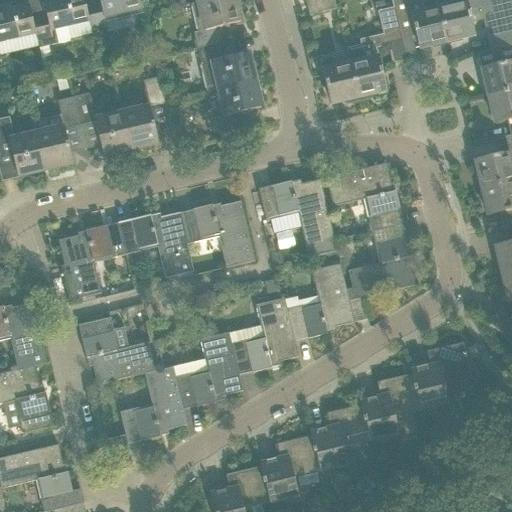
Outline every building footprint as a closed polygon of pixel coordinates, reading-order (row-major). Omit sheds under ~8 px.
[(28,3),(29,7),(35,32),(39,49),(71,41),(67,25),(88,20),(84,3),(83,0),(41,0),(42,2),(29,5),(29,3),(28,3)] [(97,0),(84,3),(88,20),(91,30),(106,26),(105,22),(143,13),(140,0),(97,0)] [(193,33),(196,49),(225,43),(221,27),(240,23),(234,0),(212,0),(197,4),(191,5),(197,32),(193,33)] [(332,0),(304,0),(308,15),(335,9),(332,0)] [(418,47),(445,41),(435,0),(429,0),(422,2),(422,0),(390,0),(392,8),(400,40),(401,39),(399,35),(414,32),(418,47)] [(489,51),(494,50),(511,45),(511,4),(511,0),(435,0),(445,41),(472,35),(468,19),(481,16),(485,35),(490,34),(493,48),(489,49),(489,51)] [(0,40),(35,32),(29,7),(13,11),(12,7),(0,9),(0,40)] [(385,43),(400,40),(392,8),(377,11),(382,34),(359,39),(361,47),(347,51),(350,63),(358,97),(384,91),(380,74),(382,74),(375,48),(386,46),(385,43)] [(207,92),(218,90),(254,81),(247,54),(228,58),(225,43),(196,49),(207,92)] [(481,68),(487,95),(511,89),(511,45),(494,50),(498,65),(481,68)] [(331,104),(358,97),(350,63),(335,67),(333,57),(319,60),(325,88),(327,87),(331,104)] [(149,107),(121,113),(129,149),(157,142),(149,109),(165,105),(158,77),(142,81),(149,107)] [(65,79),(56,81),(59,91),(68,89),(65,79)] [(254,81),(218,90),(224,117),(213,119),(217,135),(244,128),(241,113),(260,109),(254,81)] [(505,120),(509,135),(511,134),(511,89),(487,95),(494,122),(505,120)] [(88,94),(72,98),(79,126),(94,122),(102,155),(129,149),(121,113),(94,120),(88,94)] [(63,127),(35,133),(44,169),(71,162),(63,129),(79,126),(72,98),(57,101),(63,127)] [(44,169),(35,133),(12,139),(7,119),(0,120),(0,179),(1,182),(2,181),(1,179),(44,169)] [(511,134),(509,135),(509,136),(507,137),(510,151),(491,156),(491,157),(474,161),(481,188),(511,180),(511,134)] [(363,200),(371,232),(403,224),(394,189),(393,189),(392,184),(389,184),(385,164),(325,179),(332,207),(363,200)] [(290,182),(257,189),(265,222),(297,214),(304,245),(307,259),(336,252),(333,238),(319,180),(300,184),(299,180),(291,182),(290,182)] [(499,212),(503,228),(511,226),(511,180),(481,188),(487,215),(499,212)] [(192,211),(179,214),(186,245),(218,238),(225,268),(254,262),(240,202),(220,207),(220,205),(212,207),(211,206),(192,210),(192,211)] [(150,216),(118,224),(125,256),(157,248),(164,279),(193,272),(186,245),(179,214),(160,219),(159,215),(150,217),(150,216)] [(125,256),(118,224),(85,231),(85,232),(77,234),(77,236),(58,241),(72,301),(101,294),(94,263),(125,256)] [(352,289),(345,290),(348,301),(354,300),(414,286),(409,266),(412,265),(403,224),(371,232),(378,264),(347,271),(350,281),(352,289)] [(507,244),(495,247),(501,274),(511,271),(511,226),(503,228),(507,244)] [(286,251),(270,255),(272,266),(289,262),(286,251)] [(294,342),(308,339),(327,335),(326,334),(335,332),(334,327),(353,323),(339,265),(311,272),(318,303),(287,311),(294,342)] [(511,271),(501,274),(507,300),(511,299),(511,271)] [(274,281),(265,283),(267,294),(277,292),(274,281)] [(232,344),(239,376),(252,373),(252,374),(272,369),(272,368),(280,366),(280,362),(298,357),(294,342),(287,311),(286,311),(284,299),(256,306),(263,337),(232,344)] [(0,341),(9,339),(16,370),(34,366),(45,363),(31,303),(10,308),(10,306),(3,308),(2,307),(0,307),(0,341)] [(511,322),(500,310),(488,322),(511,346),(511,322)] [(98,386),(144,375),(156,372),(149,343),(118,350),(111,318),(78,326),(86,359),(87,359),(89,367),(93,367),(98,386)] [(176,379),(184,410),(197,407),(197,408),(217,404),(216,403),(225,400),(224,396),(242,392),(239,376),(232,344),(229,334),(200,341),(207,372),(176,379)] [(410,370),(411,375),(419,408),(420,410),(448,403),(444,384),(470,377),(468,367),(465,352),(464,353),(462,343),(426,352),(430,365),(410,370)] [(16,370),(0,373),(0,404),(13,401),(21,433),(52,426),(49,412),(50,412),(45,393),(44,393),(42,384),(38,385),(34,366),(16,370)] [(152,406),(120,413),(125,436),(127,445),(128,445),(127,443),(140,441),(140,442),(161,437),(160,436),(165,435),(169,434),(168,431),(187,427),(184,410),(176,379),(175,380),(173,368),(156,372),(144,375),(152,406)] [(360,401),(361,405),(369,439),(369,441),(398,434),(393,414),(419,408),(411,375),(376,383),(379,397),(360,401)] [(309,432),(311,436),(318,470),(319,472),(348,465),(343,445),(369,439),(361,405),(325,414),(328,427),(309,432)] [(125,436),(113,438),(121,470),(132,468),(127,445),(125,436)] [(259,463),(260,467),(268,501),(269,502),(297,496),(293,476),(318,470),(311,436),(275,445),(278,458),(259,463)] [(121,470),(113,438),(101,441),(108,473),(121,470)] [(83,503),(79,490),(72,492),(67,473),(66,473),(64,464),(62,465),(57,445),(0,458),(0,487),(0,489),(35,480),(42,511),(44,511),(51,511),(83,503)] [(268,501),(260,467),(225,475),(229,489),(209,494),(213,511),(243,511),(243,507),(268,501)] [(50,511),(84,511),(83,503),(51,511),(50,511)]
